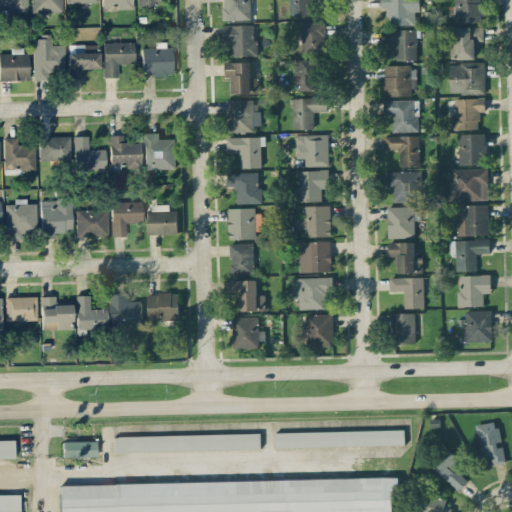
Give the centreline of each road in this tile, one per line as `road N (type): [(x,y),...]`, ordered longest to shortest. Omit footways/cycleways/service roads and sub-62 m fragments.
road 1 (secondary): [(511,365),(0,378)]
road 2 (secondary): [(0,408),(511,399)]
road 3 (residential): [(210,404),(196,0)]
road 4 (residential): [(365,400),(353,0)]
road 5 (residential): [(205,259),(0,267)]
road 6 (residential): [(200,102),(0,108)]
